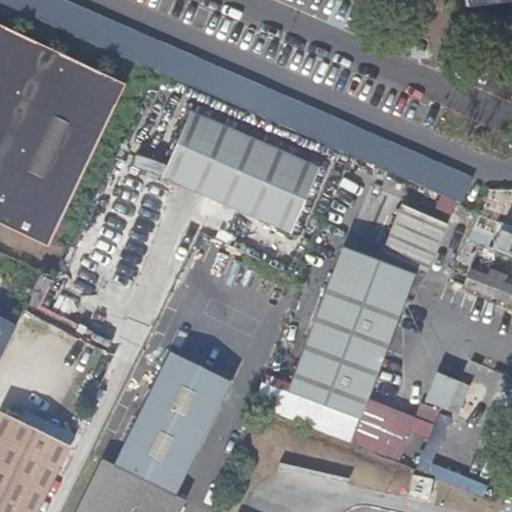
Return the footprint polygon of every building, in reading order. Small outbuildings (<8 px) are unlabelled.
[(0,227),(48,250),(125,87),(0,28),(0,227)] [(187,93),(466,197),(476,171),(197,67),(187,93)] [(319,170),(190,114),(163,177),(292,232),(319,170)] [(424,272),(441,224),(397,208),(379,256),(424,272)] [(511,225),(510,225),(502,223),(492,247),(511,254),(511,225)] [(470,263),(479,242),(467,238),(459,259),(470,263)] [(403,303),(413,276),(340,250),(331,278),(403,303)] [(463,285),(470,268),(470,263),(459,259),(459,260),(450,281),(463,285)] [(511,301),(511,284),(503,281),(505,274),(488,267),(485,274),(470,268),(463,285),(511,302),(511,301)] [(362,421),(403,303),(331,278),(290,396),(362,421)] [(176,511),(183,498),(172,492),(230,380),(169,349),(112,461),(102,456),(72,511),(176,511)] [(460,416),(471,386),(439,374),(427,403),(460,416)] [(0,511),(36,511),(69,446),(0,411),(0,511)]
